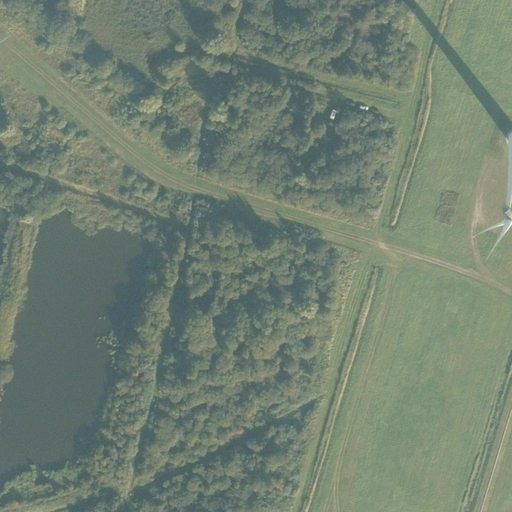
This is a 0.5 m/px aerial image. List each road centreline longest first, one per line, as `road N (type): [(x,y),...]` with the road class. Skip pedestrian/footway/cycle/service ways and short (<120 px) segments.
road 1 (track): [(511,292),(192,188),(131,151),(0,37)]
road 2 (track): [(288,511),(432,0)]
road 3 (track): [(192,188),(117,511)]
road 4 (track): [(411,96),(244,54),(234,43),(240,0)]
road 5 (track): [(485,278),(471,230),(511,155)]
